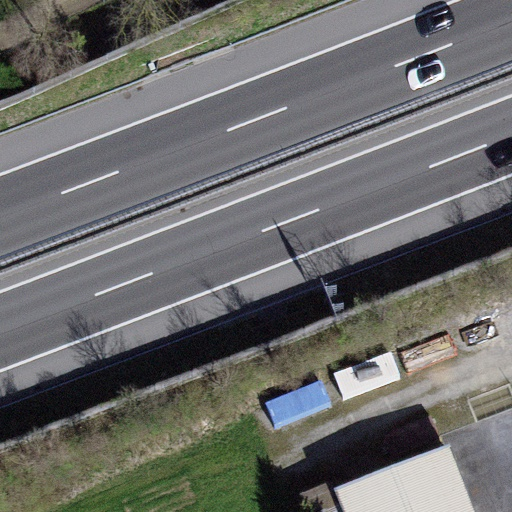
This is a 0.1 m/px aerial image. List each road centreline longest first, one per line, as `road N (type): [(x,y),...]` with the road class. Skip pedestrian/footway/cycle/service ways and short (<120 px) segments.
road 1 (motorway): [(0,335),(511,139)]
road 2 (motorway): [(511,18),(0,214)]
road 3 (unknown): [(247,511),(256,468),(287,433),(458,374),(511,366)]
